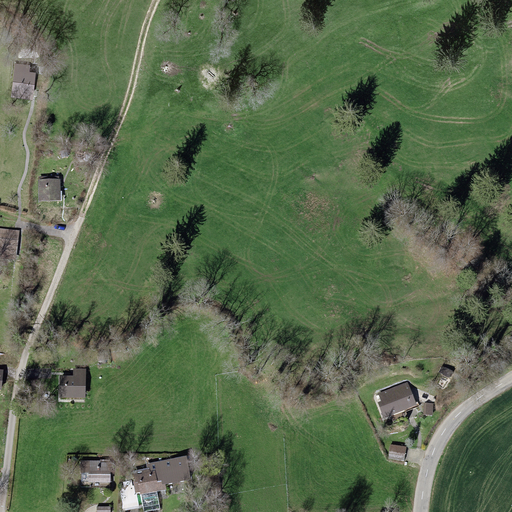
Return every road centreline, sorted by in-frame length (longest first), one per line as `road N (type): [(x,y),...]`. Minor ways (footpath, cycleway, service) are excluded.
road 1 (residential): [(0,511),(23,371),(77,221)]
road 2 (track): [(156,0),(77,221)]
road 3 (secondary): [(511,377),(460,411),(441,434),(420,511)]
